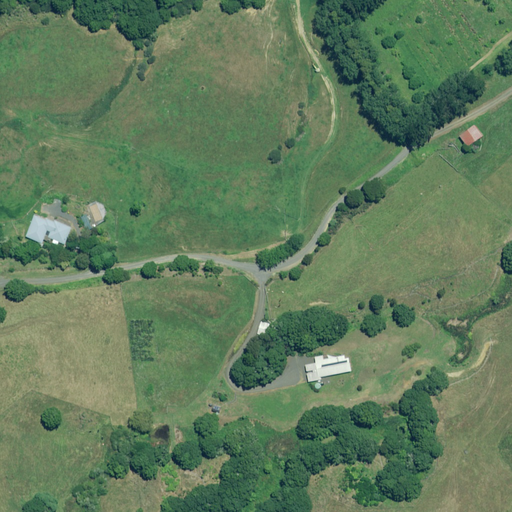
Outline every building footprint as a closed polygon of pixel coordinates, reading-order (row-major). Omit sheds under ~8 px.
[(478,141),(485,137),(477,126),(462,136),(470,147),(473,145),(474,144),(474,145),(474,146),(474,147),(475,148),(475,149),(476,149),(476,150),(477,150),(478,150),(479,150),(480,150),(481,150),(481,149),(482,149),(482,148),(483,147),(483,146),(483,145),(483,144),(482,144),(482,143),(481,142),(480,142),(479,141),(478,141)] [(55,223),(36,215),(27,237),(43,244),(44,240),(50,242),(52,239),(66,245),(73,228),(56,221),(55,223)] [(272,324),(263,321),(258,334),(267,337),(272,324)] [(306,365),(309,381),(321,379),(321,377),(354,371),(351,358),(347,358),(347,356),(325,360),(324,355),(315,357),(316,363),(306,365)] [(223,407),(215,405),(213,411),(221,413),(223,407)]
